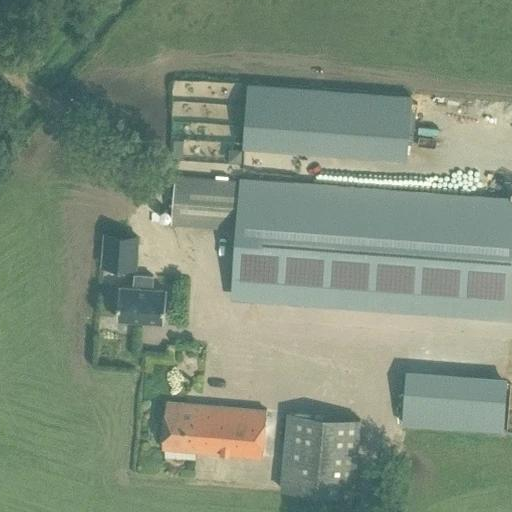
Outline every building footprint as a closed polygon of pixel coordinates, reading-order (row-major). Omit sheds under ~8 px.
[(268,145),(272,85),(248,83),(244,144),(268,145)] [(241,162),(242,149),(229,148),(228,161),(241,162)] [(241,181),(177,176),(174,224),(237,229),(241,181)] [(237,229),(232,295),(511,316),(511,309),(511,200),(241,180),(241,181),(237,229)] [(136,269),(138,235),(127,234),(105,233),(103,259),(102,266),(136,269)] [(135,274),(134,287),(119,286),(117,319),(164,322),(167,290),(152,289),(153,276),(135,274)] [(402,357),(400,419),(503,423),(506,361),(402,357)] [(267,409),(168,399),(163,449),(262,458),(267,409)] [(288,412),(280,488),(280,489),(354,496),(361,418),(288,412)]
